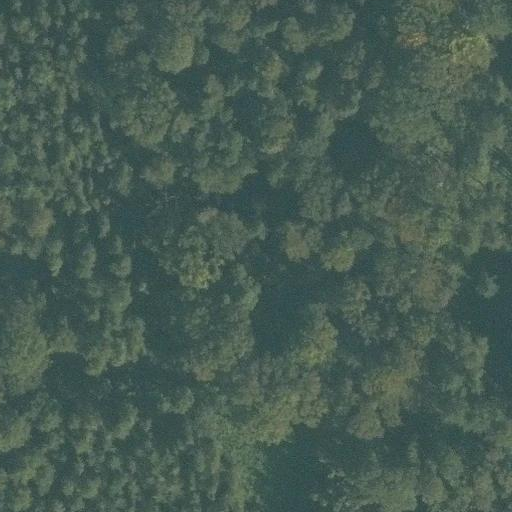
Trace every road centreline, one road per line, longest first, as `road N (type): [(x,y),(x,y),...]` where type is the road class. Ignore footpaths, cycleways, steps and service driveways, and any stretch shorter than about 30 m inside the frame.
road 1 (track): [(408,409),(446,147),(497,0)]
road 2 (track): [(408,409),(0,348)]
